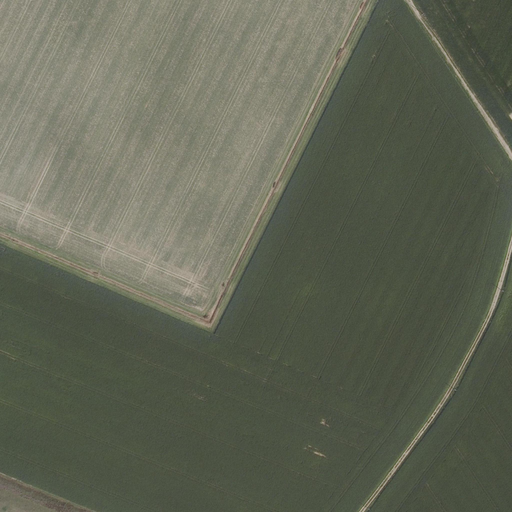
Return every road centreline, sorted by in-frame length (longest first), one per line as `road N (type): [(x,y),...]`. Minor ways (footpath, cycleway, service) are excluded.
road 1 (track): [(511,251),(457,377),(361,511)]
road 2 (track): [(404,0),(511,159)]
